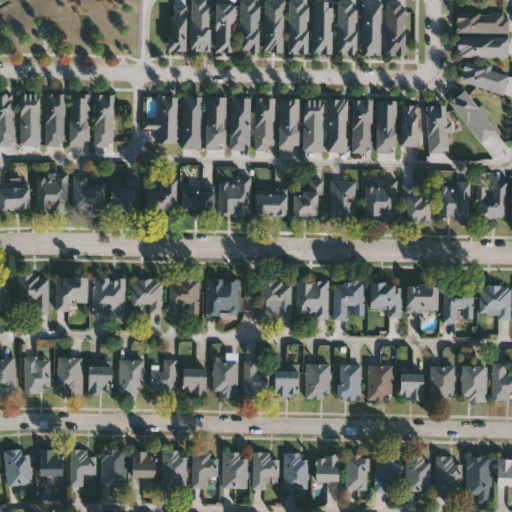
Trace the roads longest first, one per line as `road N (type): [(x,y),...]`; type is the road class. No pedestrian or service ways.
road 1 (tertiary): [(511,248),(0,239)]
road 2 (residential): [(0,422),(511,426)]
road 3 (residential): [(0,70),(426,75)]
